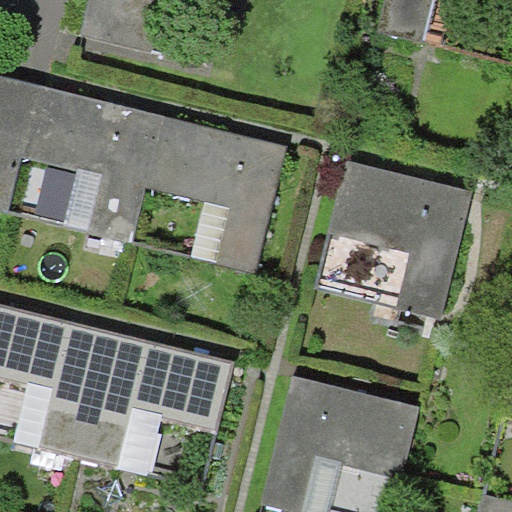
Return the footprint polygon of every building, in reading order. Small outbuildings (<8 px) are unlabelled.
[(90,0),(81,37),(154,55),(168,0),(90,0)] [(387,0),(380,30),(422,41),(431,0),(387,0)] [(42,85),(0,74),(0,208),(10,211),(24,158),(42,85)] [(168,117),(42,85),(24,158),(108,179),(94,232),(136,243),(150,190),(168,117)] [(294,148),(168,117),(150,190),(234,211),(221,264),(263,274),(276,221),(294,148)] [(474,191),(347,159),(329,232),(413,253),(400,306),(442,317),(455,264),(474,191)] [(117,335),(0,305),(0,383),(57,397),(44,451),(86,461),(117,335)] [(225,439),(244,367),(117,335),(86,461),(128,472),(141,418),(225,439)] [(404,480),(423,407),(297,375),(278,448),(265,501),(307,511),(320,458),(404,480)] [(511,511),(511,498),(487,492),(482,511),(511,511)]
